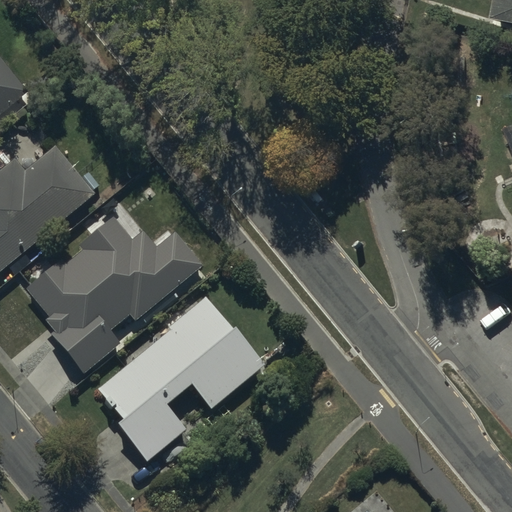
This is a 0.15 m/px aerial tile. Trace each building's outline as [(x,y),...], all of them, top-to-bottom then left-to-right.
[(511,0),(500,0),(497,18),(511,20),(511,0)] [(0,122),(27,100),(0,67),(0,122)] [(0,279),(94,201),(53,152),(25,176),(15,164),(0,176),(0,279)] [(53,339),(50,341),(85,383),(121,351),(110,339),(128,323),(134,329),(202,271),(174,238),(157,254),(143,238),(132,246),(113,224),(78,253),(82,258),(66,272),(61,266),(26,296),(49,325),(44,329),(53,339)] [(173,336),(97,398),(106,409),(103,412),(111,422),(114,420),(123,431),(117,437),(146,473),(187,439),(168,416),(192,396),(211,419),(267,373),(239,339),(236,342),(206,306),(171,334),(173,336)]
